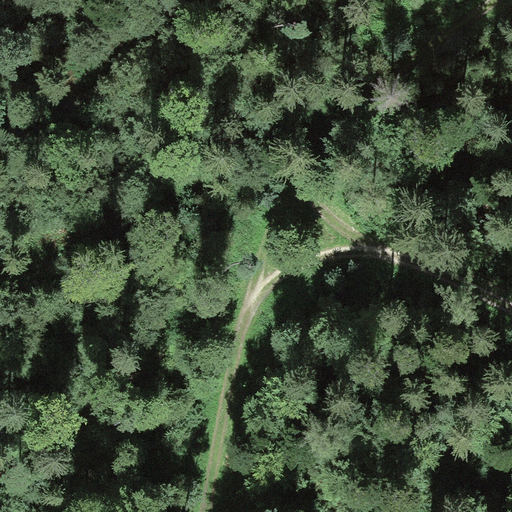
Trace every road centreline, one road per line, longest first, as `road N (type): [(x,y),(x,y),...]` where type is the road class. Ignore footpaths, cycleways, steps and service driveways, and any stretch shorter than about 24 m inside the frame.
road 1 (track): [(499,0),(316,143),(273,214),(246,300),(210,511)]
road 2 (track): [(511,309),(419,260),(362,253),(303,263),(246,300)]
